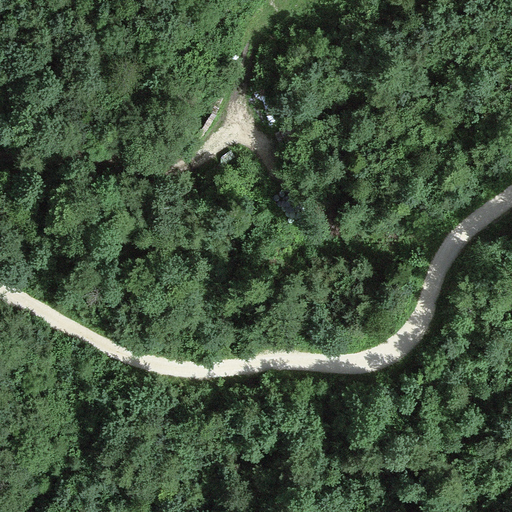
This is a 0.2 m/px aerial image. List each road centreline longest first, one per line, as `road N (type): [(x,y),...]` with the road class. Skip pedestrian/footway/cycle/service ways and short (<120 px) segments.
road 1 (track): [(511,196),(448,249),(412,336),(357,363),(166,365),(117,350),(0,288)]
road 2 (track): [(286,0),(235,128),(193,163),(151,170),(0,156)]
